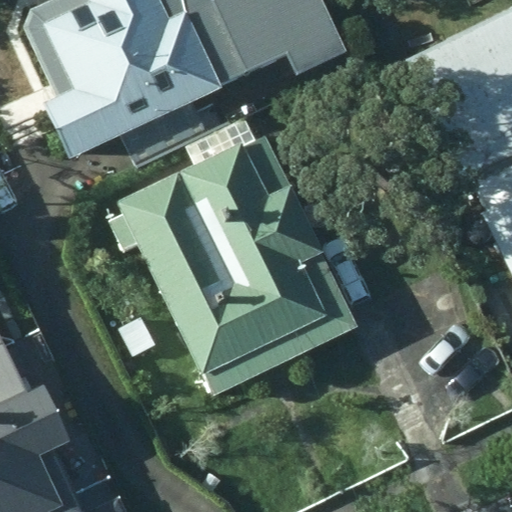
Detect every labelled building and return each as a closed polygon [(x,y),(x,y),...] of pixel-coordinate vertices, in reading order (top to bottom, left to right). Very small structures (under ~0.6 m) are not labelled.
[(284,86),(337,62),(306,0),(61,0),(20,19),(13,38),(45,108),(31,115),(56,172),(114,146),(127,175),(203,140),(187,109),(209,101),(207,95),(275,66),(284,86)] [(511,12),(410,61),(465,180),(476,175),(492,210),(485,212),(511,268),(511,12)] [(124,256),(199,409),(347,337),(252,145),(105,217),(111,228),(99,233),(113,261),(124,256)] [(0,377),(0,511),(64,511),(43,463),(56,456),(31,399),(13,408),(0,377)] [(120,511),(116,501),(92,511),(120,511)]
